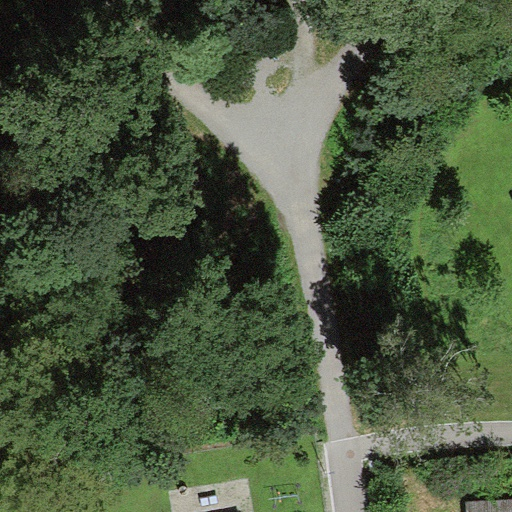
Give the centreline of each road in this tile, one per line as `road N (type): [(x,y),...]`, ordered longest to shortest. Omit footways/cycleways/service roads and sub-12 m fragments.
road 1 (track): [(199,0),(301,93),(354,511)]
road 2 (track): [(371,0),(301,93),(295,0)]
